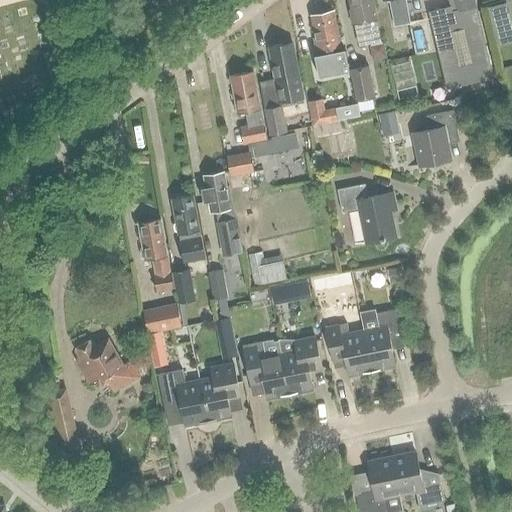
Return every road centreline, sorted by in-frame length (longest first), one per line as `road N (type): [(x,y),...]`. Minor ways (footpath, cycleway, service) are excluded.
road 1 (residential): [(0,189),(250,0)]
road 2 (residential): [(454,408),(431,283),(500,174)]
road 3 (residential): [(291,452),(454,408)]
road 4 (residential): [(186,511),(291,452)]
